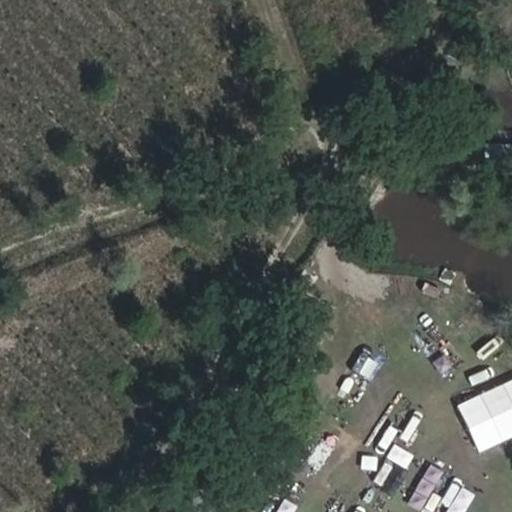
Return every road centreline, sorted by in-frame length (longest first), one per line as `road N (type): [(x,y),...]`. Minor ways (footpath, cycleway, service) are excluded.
road 1 (track): [(425,0),(125,511)]
road 2 (track): [(320,131),(0,250)]
road 3 (track): [(271,0),(332,164)]
